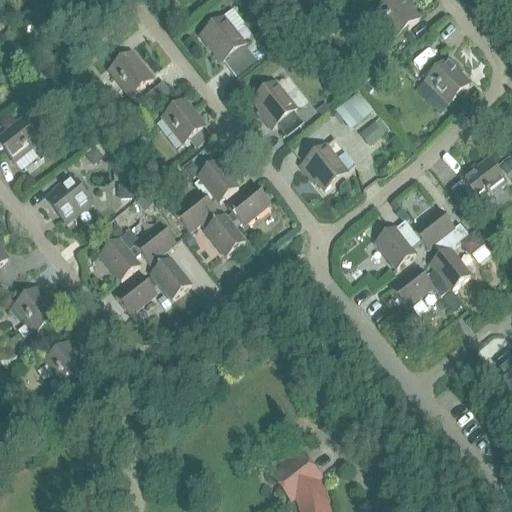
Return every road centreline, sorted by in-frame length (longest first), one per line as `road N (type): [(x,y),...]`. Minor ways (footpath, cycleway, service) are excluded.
road 1 (residential): [(0,194),(121,353),(168,351),(252,288),(281,277),(312,278)]
road 2 (residential): [(445,0),(497,65),(496,91),(416,170),(324,241)]
road 3 (residential): [(324,241),(130,0)]
road 4 (residential): [(411,395),(312,278)]
road 5 (residential): [(510,511),(411,395)]
road 6 (residential): [(411,395),(511,315)]
